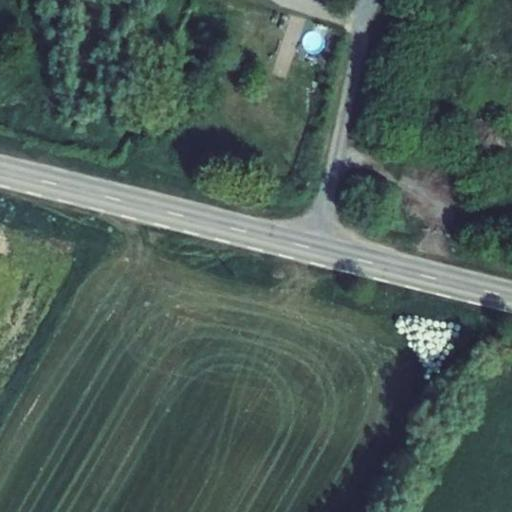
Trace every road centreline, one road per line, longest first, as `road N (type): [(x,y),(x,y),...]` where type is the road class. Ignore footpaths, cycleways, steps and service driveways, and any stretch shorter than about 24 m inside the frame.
road 1 (secondary): [(0,170),(511,298)]
road 2 (track): [(313,249),(374,0)]
